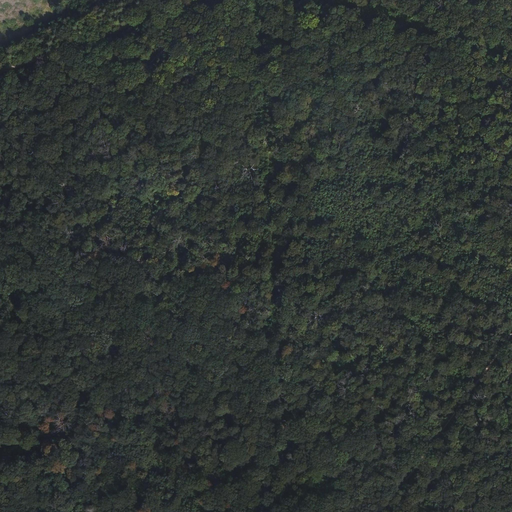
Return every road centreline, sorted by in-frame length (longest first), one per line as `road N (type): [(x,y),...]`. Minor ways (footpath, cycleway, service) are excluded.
road 1 (track): [(288,511),(265,0)]
road 2 (unknown): [(201,511),(0,257)]
road 3 (unknown): [(511,329),(378,511)]
road 4 (track): [(0,73),(201,0)]
road 5 (track): [(511,53),(338,0)]
